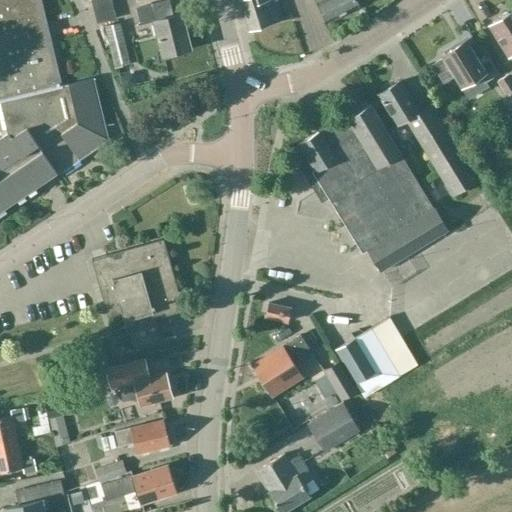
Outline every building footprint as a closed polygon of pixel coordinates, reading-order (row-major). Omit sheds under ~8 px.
[(0,0),(0,102),(8,135),(0,140),(0,210),(56,173),(54,169),(75,155),(79,161),(109,141),(94,79),(62,87),(41,0),(0,0)] [(283,20),(277,0),(244,0),(240,1),(250,31),(283,20)] [(316,0),(328,22),(358,7),(355,0),(316,0)] [(172,16),(168,1),(151,5),(135,8),(140,25),(154,22),(164,60),(177,57),(176,53),(189,50),(181,14),(172,16)] [(511,13),(491,26),(511,59),(511,13)] [(115,68),(130,64),(119,22),(104,26),(115,68)] [(485,83),(498,75),(489,60),(482,65),(467,41),(442,57),(444,59),(434,65),(441,77),(451,71),(463,90),(482,78),(485,83)] [(507,96),(511,92),(511,80),(509,76),(499,82),(507,96)] [(397,126),(401,124),(407,120),(454,195),(477,180),(443,125),(446,123),(434,103),(420,111),(402,82),(378,97),(397,126)] [(447,231),(371,105),(349,119),(347,116),(299,145),(316,172),(313,174),(362,254),(368,251),(381,272),(447,231)] [(109,269),(100,272),(112,315),(121,312),(125,326),(127,326),(133,349),(160,341),(154,320),(183,311),(163,239),(106,255),(109,269)] [(287,323),(290,310),(269,305),(266,318),(287,323)] [(364,397),(419,364),(389,317),(335,349),(364,397)] [(293,364),(311,353),(300,336),(252,366),(272,397),(302,378),(293,364)] [(143,360),(106,370),(110,389),(118,387),(122,402),(138,397),(141,407),(172,399),(171,395),(171,394),(172,394),(172,393),(172,391),(172,390),(172,389),(171,388),(170,387),(169,386),(168,386),(165,374),(148,378),(143,360)] [(341,402),(357,392),(339,362),(322,372),(341,402)] [(45,403),(50,418),(57,445),(70,441),(62,415),(72,412),(67,397),(45,403)] [(325,451),(360,429),(344,402),(308,424),(325,451)] [(0,418),(0,445),(17,442),(13,423),(25,420),(22,409),(10,411),(11,416),(0,418)] [(135,454),(169,446),(163,421),(115,432),(119,447),(133,443),(135,454)] [(21,461),(17,442),(0,445),(0,473),(23,469),(24,474),(35,471),(33,459),(21,461)] [(285,511),(309,497),(305,491),(309,489),(305,482),(311,479),(307,471),(298,457),(288,462),(284,455),(256,472),(269,493),(269,494),(279,511),(285,511)] [(98,484),(126,474),(121,460),(94,469),(98,484)] [(133,475),(101,485),(106,500),(137,490),(141,503),(175,492),(167,466),(133,477),(133,475)] [(59,480),(38,485),(42,502),(63,496),(59,480)] [(44,511),(42,502),(38,485),(15,491),(18,505),(3,509),(3,511),(44,511)]
